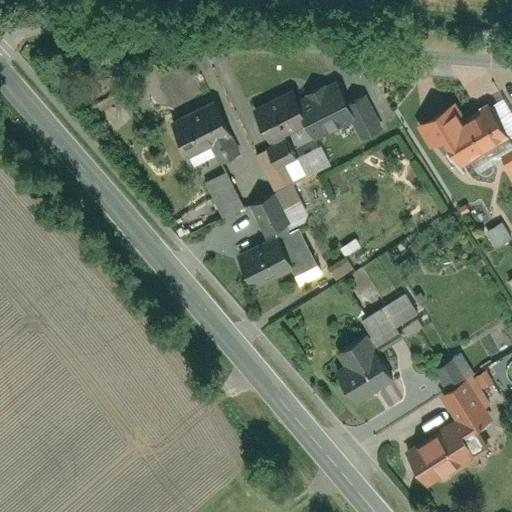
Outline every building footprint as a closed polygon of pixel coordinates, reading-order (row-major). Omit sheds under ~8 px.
[(368,98),(351,107),(342,89),(303,109),(312,126),(321,145),(359,126),(367,142),(385,132),(368,98)] [(257,111),(274,145),(312,126),(303,109),(294,92),(257,111)] [(177,124),(191,158),(214,149),(222,166),(237,160),(230,142),(235,140),(220,106),(177,124)] [(445,143),(463,171),(474,165),(480,175),(506,159),(499,148),(511,140),(492,109),(467,125),(461,114),(449,122),(444,114),(419,130),(433,151),(445,143)] [(324,148),(298,160),(294,151),(274,161),(270,151),(258,157),(272,186),(280,182),(284,190),(333,166),(324,148)] [(511,156),(500,165),(511,182),(511,156)] [(254,211),(268,242),(292,232),(277,197),(256,206),(241,171),(214,183),(231,221),(254,211)] [(511,238),(502,226),(488,236),(499,251),(511,241),(511,238)] [(243,260),(257,290),(296,272),(303,287),(324,277),(304,232),(243,260)] [(333,272),(338,282),(355,273),(349,263),(333,272)] [(404,340),(396,327),(417,314),(406,297),(370,320),(389,350),(404,340)] [(339,356),(349,370),(342,374),(361,405),(397,383),(368,338),(339,356)] [(457,359),(436,373),(449,394),(470,380),(457,359)] [(478,377),(486,393),(496,387),(488,372),(478,377)] [(449,394),(441,399),(458,426),(408,457),(429,490),(491,451),(478,431),(496,421),(470,380),(449,394)]
